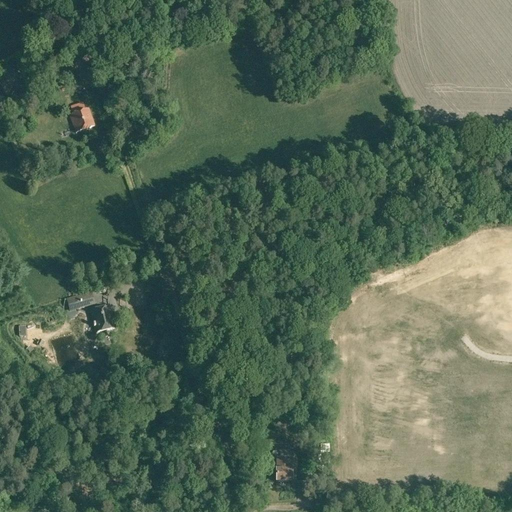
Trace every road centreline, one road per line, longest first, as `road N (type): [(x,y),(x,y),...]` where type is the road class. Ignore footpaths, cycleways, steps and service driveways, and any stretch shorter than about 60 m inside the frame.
road 1 (track): [(145,27),(162,66),(168,122),(162,137),(124,161),(245,511)]
road 2 (track): [(18,0),(79,73),(91,55),(89,27),(98,13),(145,27)]
